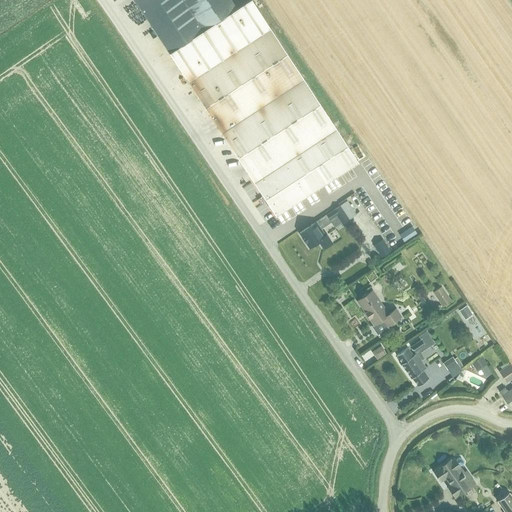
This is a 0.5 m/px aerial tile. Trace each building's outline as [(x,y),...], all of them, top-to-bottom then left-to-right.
[(231,0),(134,0),(276,215),(358,162),(252,0),(249,0),(237,8),(231,0)] [(341,192),(351,187),(357,201),(362,199),(362,192),(370,188),(372,193),(378,192),(377,188),(367,165),(356,171),(348,172),(338,176),(340,190),(341,192)] [(392,206),(395,203),(386,193),(382,196),(392,206)] [(353,214),(360,210),(352,196),(345,200),(353,214)] [(349,219),(340,206),(327,215),(330,220),(337,215),(342,224),(349,219)] [(319,241),(324,248),(333,242),(328,235),(325,236),(320,229),(319,231),(314,223),(300,233),(309,248),(319,241)] [(412,227),(399,235),(405,243),(418,235),(412,227)] [(383,240),(374,245),(382,257),(391,251),(383,240)] [(365,246),(344,262),(349,268),(370,252),(365,246)] [(451,301),(442,287),(433,292),(443,307),(451,301)] [(383,318),(388,325),(401,316),(396,308),(388,313),(372,290),(358,300),(375,324),(383,318)] [(459,310),(465,319),(473,314),(467,305),(459,310)] [(411,347),(415,352),(425,345),(422,340),(411,347)] [(373,352),(377,358),(385,353),(381,346),(373,352)] [(407,346),(396,353),(402,362),(401,362),(411,377),(412,376),(417,384),(428,377),(423,369),(426,367),(416,352),(413,354),(407,346)] [(482,356),(471,363),(476,370),(486,363),(482,356)] [(456,363),(451,357),(443,363),(447,369),(456,363)] [(500,372),(506,381),(511,377),(511,366),(511,364),(500,372)] [(511,389),(508,392),(505,388),(500,392),(511,408),(511,389)] [(450,460),(433,471),(439,480),(440,481),(440,480),(446,477),(448,480),(451,485),(448,488),(454,497),(474,483),(472,480),(466,471),(461,475),(457,469),(461,466),(460,466),(462,465),(463,464),(464,462),(461,457),(459,457),(457,458),(456,459),(455,458),(451,461),(450,460)] [(497,501),(505,511),(511,511),(511,496),(509,493),(497,501)]
